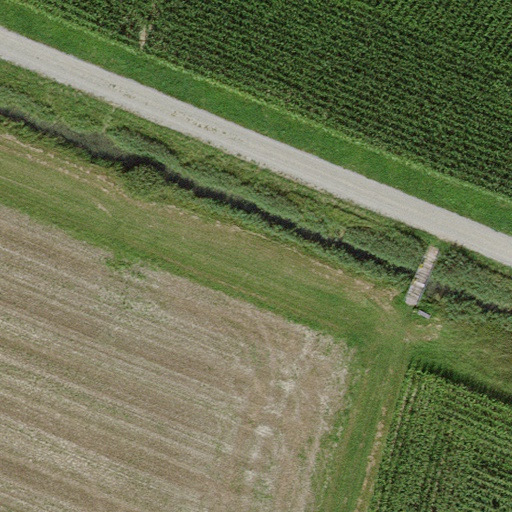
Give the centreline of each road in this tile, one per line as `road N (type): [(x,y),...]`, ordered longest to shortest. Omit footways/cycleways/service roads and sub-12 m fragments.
road 1 (track): [(511,254),(0,45)]
road 2 (track): [(404,305),(353,511)]
